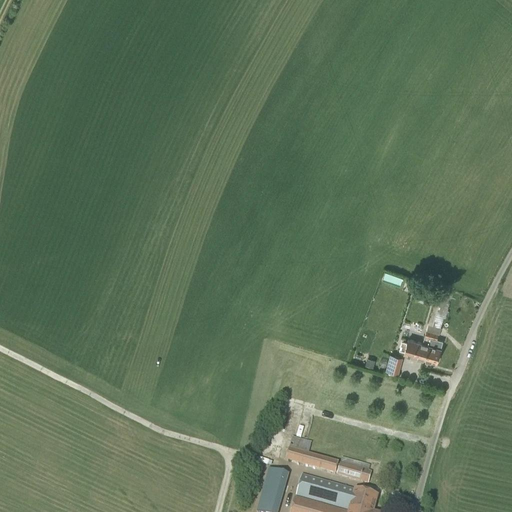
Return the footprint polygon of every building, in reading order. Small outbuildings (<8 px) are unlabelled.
[(400,287),(404,278),(386,271),(383,281),(400,287)] [(412,282),(409,288),(435,298),(436,298),(435,299),(441,301),(443,293),(437,292),(412,282)] [(425,359),(437,363),(439,352),(441,348),(440,348),(442,341),(437,339),(438,333),(440,327),(451,291),(444,289),(443,293),(441,301),(432,332),(431,338),(429,345),(427,352),(425,359)] [(435,299),(426,330),(432,332),(441,301),(435,299)] [(408,339),(403,353),(425,359),(427,352),(429,345),(431,338),(432,332),(426,330),(422,343),(408,339)] [(390,354),(387,366),(396,369),(399,357),(390,354)] [(375,362),(367,359),(365,365),(373,367),(375,362)] [(311,444),(291,439),(285,461),(367,484),(370,473),(368,472),(370,467),(341,458),(340,464),(308,455),(311,444)] [(278,511),(288,476),(268,470),(256,511),(278,511)] [(373,511),(377,497),(301,476),(295,497),(348,511),(339,511),(295,500),(291,511),(373,511)]
